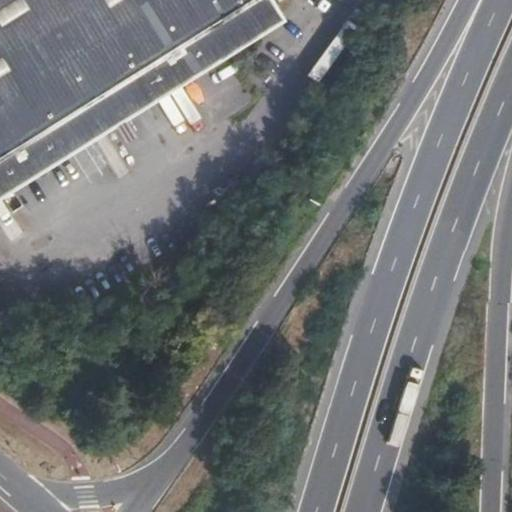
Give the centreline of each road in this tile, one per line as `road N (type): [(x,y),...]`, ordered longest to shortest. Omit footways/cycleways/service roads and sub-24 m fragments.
road 1 (trunk): [(471,0),(298,279),(147,489)]
road 2 (trunk): [(500,0),(414,210),(318,511)]
road 3 (trunk): [(363,511),(452,230),(511,90)]
road 4 (trunk): [(490,511),(511,189)]
